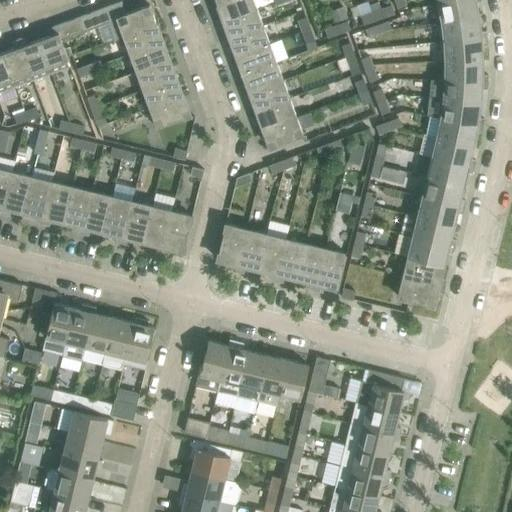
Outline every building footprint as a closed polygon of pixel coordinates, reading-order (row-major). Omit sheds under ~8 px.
[(216,0),(223,19),(256,6),(253,0),(216,0)] [(447,0),(438,2),(442,21),(477,16),(475,1),(480,0),(447,0)] [(122,1),(80,16),(85,30),(109,22),(115,37),(156,22),(149,4),(126,13),(122,1)] [(263,25),(256,6),(223,19),(229,37),(263,25)] [(344,6),(331,11),(335,23),(348,18),(344,6)] [(383,8),(372,12),(375,20),(386,16),(383,8)] [(375,20),(372,12),(361,16),(364,24),(375,20)] [(61,39),(85,30),(80,16),(48,28),(50,35),(39,39),(52,73),(71,66),(67,55),(61,39)] [(445,41),(487,37),(487,30),(479,31),(477,16),(442,21),(445,41)] [(298,20),(302,31),(310,28),(306,17),(298,20)] [(388,20),(377,24),(380,33),(391,28),(388,20)] [(347,21),(336,25),(339,33),(350,29),(347,21)] [(163,41),(156,22),(115,37),(115,39),(123,37),(129,53),(163,41)] [(380,33),(377,24),(365,29),(368,37),(380,33)] [(229,37),(236,55),(270,43),(263,25),(229,37)] [(339,33),(336,25),(325,29),(328,37),(339,33)] [(314,39),(310,28),(302,31),(306,42),(314,39)] [(26,36),(19,39),(34,80),(52,73),(39,39),(28,43),(26,36)] [(488,42),(487,37),(445,41),(445,60),(481,59),(481,45),(487,44),(487,42),(488,42)] [(34,80),(19,39),(12,41),(14,48),(3,52),(16,86),(34,80)] [(169,59),(163,41),(129,53),(136,72),(169,59)] [(342,45),(346,57),(354,54),(350,42),(342,45)] [(276,61),(270,43),(236,55),(243,74),(276,61)] [(0,91),(16,86),(3,52),(0,53),(0,91)] [(358,65),(354,54),(346,57),(350,68),(358,65)] [(361,58),(365,69),(373,66),(369,55),(361,58)] [(176,78),(169,59),(136,72),(143,90),(176,78)] [(445,79),(488,81),(488,74),(481,74),(481,59),(445,60),(445,79)] [(99,60),(88,64),(91,72),(102,68),(99,60)] [(243,74),(249,92),(283,80),(276,61),(243,74)] [(91,72),(88,64),(76,68),(79,76),(91,72)] [(377,78),(373,66),(365,69),(369,81),(377,78)] [(183,96),(176,78),(143,90),(149,108),(183,96)] [(359,93),(367,90),(363,78),(355,81),(359,93)] [(431,79),(430,97),(444,98),(480,102),(481,88),(487,88),(487,85),(488,85),(488,81),(445,79),(431,79)] [(290,98),(283,80),(249,92),(256,110),(290,98)] [(373,91),(377,102),(385,99),(381,88),(373,91)] [(371,101),(367,90),(359,93),(363,104),(371,101)] [(87,97),(91,108),(99,105),(95,94),(87,97)] [(190,114),(183,96),(149,108),(156,127),(190,114)] [(430,97),(427,115),(441,117),(484,124),(485,118),(478,116),(480,102),(444,98),(430,97)] [(256,110),(263,129),(297,116),(290,98),(256,110)] [(389,111),(385,99),(377,102),(381,114),(389,111)] [(104,116),(99,105),(91,108),(96,119),(104,116)] [(36,107),(25,111),(28,119),(39,115),(36,107)] [(28,119),(25,111),(13,116),(16,124),(25,120),(28,119)] [(303,135),(297,116),(263,129),(270,147),(303,135)] [(398,117),(387,121),(390,129),(401,125),(398,117)] [(483,129),(484,124),(441,117),(437,136),(472,144),(475,130),(482,131),(482,129),(483,129)] [(59,128),(70,131),(73,123),(61,120),(59,128)] [(390,129),(387,121),(376,125),(379,134),(390,129)] [(84,125),(73,123),(70,131),(82,134),(84,125)] [(369,128),(361,131),(365,142),(373,139),(369,128)] [(0,150),(4,151),(9,131),(1,129),(0,131),(0,150)] [(40,129),(37,141),(45,143),(48,131),(40,129)] [(433,156),(474,166),(476,159),(469,158),(472,144),(437,136),(433,156)] [(70,145),(82,148),(84,139),(72,137),(70,145)] [(96,142),(84,139),(82,148),(94,151),(96,142)] [(339,139),(328,143),(331,151),(342,147),(339,139)] [(45,143),(37,141),(34,152),(42,154),(45,145),(45,143)] [(331,151),(328,143),(316,147),(319,155),(331,151)] [(110,155),(121,158),(123,149),(112,146),(110,155)] [(175,147),(173,156),(185,159),(187,151),(175,147)] [(135,152),(123,149),(121,158),(133,160),(135,152)] [(376,152),(373,163),(382,165),(385,154),(376,152)] [(149,164),(161,167),(163,159),(151,156),(149,164)] [(292,156),(280,160),(283,168),(295,164),(292,156)] [(473,170),(474,166),(433,156),(428,176),(462,185),(466,171),(472,173),(473,170)] [(317,157),(315,166),(324,169),(327,159),(317,157)] [(175,162),(163,159),(161,167),(173,170),(175,162)] [(280,160),(269,165),(272,173),(283,168),(280,160)] [(382,165),(373,163),(370,175),(379,177),(382,165)] [(204,169),(192,166),(190,174),(202,177),(204,169)] [(0,212),(1,213),(12,172),(0,168),(0,212)] [(11,208),(23,211),(32,176),(12,172),(1,213),(9,215),(11,208)] [(252,180),(249,172),(237,177),(234,187),(252,180)] [(38,222),(42,223),(52,181),(32,176),(23,211),(37,214),(35,221),(38,222)] [(423,196),(464,206),(466,199),(459,198),(462,185),(428,176),(423,196)] [(51,218),(63,221),(72,186),(52,181),(42,223),(49,225),(51,218)] [(77,232),(82,233),(92,191),(72,186),(63,221),(77,224),(75,231),(78,231),(77,232)] [(90,228),(104,231),(112,196),(92,191),(82,233),(89,235),(90,228)] [(366,191),(364,203),(372,205),(375,193),(366,191)] [(118,242),(122,243),(132,201),(112,196),(104,231),(117,234),(115,240),(118,241),(118,242)] [(463,211),(464,206),(423,196),(418,216),(453,225),(456,212),(462,213),(463,211)] [(131,237),(144,241),(152,206),(132,201),(122,243),(129,245),(131,237)] [(364,203),(361,215),(369,217),(372,205),(364,203)] [(157,252),(162,253),(172,211),(152,206),(144,241),(157,244),(155,250),(157,251),(157,252)] [(170,247),(184,251),(193,216),(172,211),(162,253),(169,254),(170,247)] [(418,216),(413,236),(455,246),(457,239),(449,238),(453,225),(418,216)] [(246,229),(225,224),(217,258),(231,262),(229,268),(232,269),(232,270),(235,271),(246,229)] [(245,265),(257,268),(266,234),(246,229),(235,271),(243,272),(245,265)] [(357,231),(354,243),(362,245),(365,233),(357,231)] [(266,234),(257,268),(271,272),(269,278),(272,279),(276,280),(286,238),(266,234)] [(413,236),(408,255),(443,264),(446,251),(452,253),(453,250),(454,250),(455,246),(413,236)] [(284,275),(298,278),(306,243),(286,238),(276,280),(283,282),(284,275)] [(306,243),(298,278),(310,281),(309,288),(311,288),(311,289),(316,290),(326,248),(306,243)] [(354,243),(351,254),(360,256),(362,245),(354,243)] [(363,246),(360,257),(371,260),(374,248),(363,246)] [(316,290),(322,292),(324,285),(338,288),(346,253),(326,248),(316,290)] [(403,276),(445,286),(447,279),(440,277),(443,264),(408,255),(403,276)] [(398,297),(409,299),(433,305),(436,291),(443,292),(444,290),(445,286),(403,276),(398,297)] [(18,303),(22,284),(0,278),(0,317),(1,317),(5,300),(18,303)] [(53,305),(54,302),(56,293),(35,287),(32,300),(53,305)] [(355,291),(343,288),(341,296),(353,299),(355,291)] [(74,307),(54,302),(53,305),(42,349),(63,354),(74,307)] [(74,307),(63,354),(83,359),(96,306),(82,303),(81,309),(74,307)] [(96,306),(83,359),(103,364),(114,317),(95,312),(96,306)] [(0,355),(5,356),(9,338),(0,335),(0,320),(1,317),(0,317),(0,355)] [(122,369),(124,363),(134,322),(114,317),(103,364),(122,369)] [(146,360),(154,327),(148,325),(149,320),(135,317),(134,322),(124,363),(146,368),(148,360),(146,360)] [(228,345),(217,391),(237,396),(248,350),(242,348),(244,342),(230,339),(229,345),(228,345)] [(202,365),(200,365),(195,385),(217,391),(228,345),(208,340),(202,365)] [(39,363),(42,349),(26,345),(23,359),(39,363)] [(268,354),(248,350),(237,396),(257,401),(268,354)] [(277,405),(280,393),(288,359),(268,354),(257,401),(277,405)] [(322,393),(331,360),(317,356),(308,390),(322,393)] [(280,393),(300,398),(308,364),(288,359),(280,393)] [(356,402),(368,405),(398,412),(402,398),(407,399),(409,392),(401,390),(404,378),(368,369),(365,381),(362,380),(356,402)] [(31,394),(51,399),(54,389),(34,384),(31,394)] [(74,394),(54,389),(51,399),(71,404),(74,394)] [(308,390),(305,403),(313,405),(316,392),(308,390)] [(94,399),(74,394),(71,404),(91,409),(94,399)] [(91,409),(111,414),(115,399),(113,404),(94,399),(91,409)] [(111,414),(133,420),(137,404),(115,399),(111,414)] [(356,402),(351,423),(399,434),(400,427),(395,426),(398,412),(368,405),(356,402)] [(113,420),(108,418),(73,410),(68,431),(103,439),(104,432),(110,433),(113,420)] [(32,414),(30,421),(41,424),(43,416),(32,414)] [(206,438),(209,424),(210,422),(188,417),(184,432),(206,438)] [(301,420),(298,432),(306,434),(309,422),(301,420)] [(30,421),(28,429),(39,432),(41,424),(30,421)] [(346,444),(388,454),(392,440),(397,441),(399,434),(351,423),(346,444)] [(226,442),(229,431),(229,429),(209,424),(206,438),(226,442)] [(239,433),(229,431),(226,442),(245,447),(248,436),(250,430),(240,428),(239,433)] [(68,431),(64,450),(98,459),(103,439),(68,431)] [(303,445),(306,434),(298,432),(295,444),(303,445)] [(245,447),(265,452),(268,441),(248,436),(245,447)] [(191,470),(224,478),(229,461),(239,464),(242,451),(193,439),(189,457),(194,458),(191,470)] [(25,441),(23,451),(33,454),(36,444),(25,441)] [(268,441),(265,452),(286,457),(289,446),(268,441)] [(341,465),(353,468),(388,476),(390,469),(385,468),(388,454),(346,444),(341,465)] [(93,478),(98,459),(64,450),(59,470),(93,478)] [(20,461),(15,480),(27,483),(32,464),(20,461)] [(288,474),(296,476),(299,464),(291,462),(288,474)] [(387,483),(388,476),(353,468),(341,465),(336,486),(378,496),(381,482),(387,483)] [(48,473),(45,484),(47,488),(47,489),(54,490),(88,498),(93,478),(59,470),(52,469),(52,470),(48,473)] [(181,491),(219,500),(236,504),(241,482),(224,478),(191,470),(188,482),(183,481),(181,491)] [(293,487),(296,476),(288,474),(285,485),(293,487)] [(269,489),(278,491),(281,478),(272,476),(269,489)] [(15,480),(10,501),(21,503),(28,505),(34,484),(27,483),(15,480)] [(331,507),(342,509),(353,511),(379,511),(380,511),(375,510),(378,496),(336,486),(331,507)] [(267,511),(272,511),(278,491),(269,489),(264,511),(267,511)] [(54,490),(49,510),(57,511),(84,511),(88,498),(54,490)] [(184,502),(181,511),(216,511),(219,500),(181,491),(178,501),(184,502)] [(10,501),(7,511),(18,511),(21,503),(10,501)]
